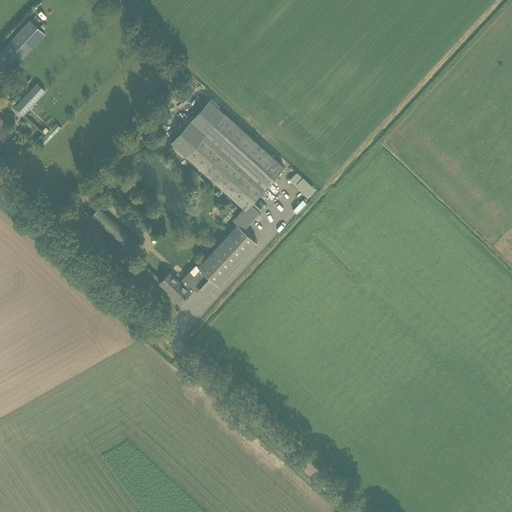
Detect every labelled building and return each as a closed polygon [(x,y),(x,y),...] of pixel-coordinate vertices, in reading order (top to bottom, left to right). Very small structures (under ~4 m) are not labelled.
[(30,19),(0,51),(0,73),(4,77),(45,33),(30,19)] [(184,76),(175,90),(184,97),(194,83),(184,76)] [(14,106),(23,115),(46,92),(36,83),(14,106)] [(236,223),(243,229),(259,211),(251,203),(283,167),(209,99),(170,142),(247,211),(236,223)] [(305,195),(312,187),(295,171),(287,179),(305,195)] [(232,202),(220,215),(226,222),(239,208),(232,202)] [(123,248),(134,236),(99,206),(89,218),(123,248)] [(257,242),(243,229),(236,223),(237,224),(197,266),(201,269),(194,277),(189,272),(179,282),(169,272),(159,283),(171,294),(170,295),(171,296),(171,299),(175,303),(178,303),(179,304),(194,287),(197,290),(199,287),(208,295),(257,242)] [(133,258),(128,262),(132,267),(137,263),(133,258)]
